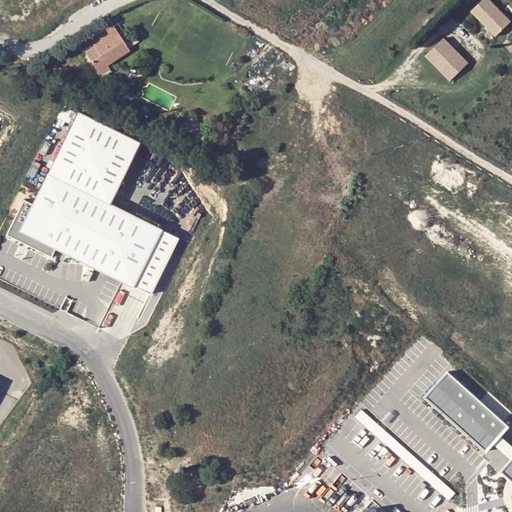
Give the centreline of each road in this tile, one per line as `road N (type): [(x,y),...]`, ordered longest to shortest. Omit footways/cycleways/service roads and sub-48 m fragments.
road 1 (unclassified): [(202,0),(511,180)]
road 2 (unclassified): [(0,302),(81,342),(97,361),(127,426),(135,511)]
road 3 (unclassified): [(0,42),(23,44),(111,0)]
